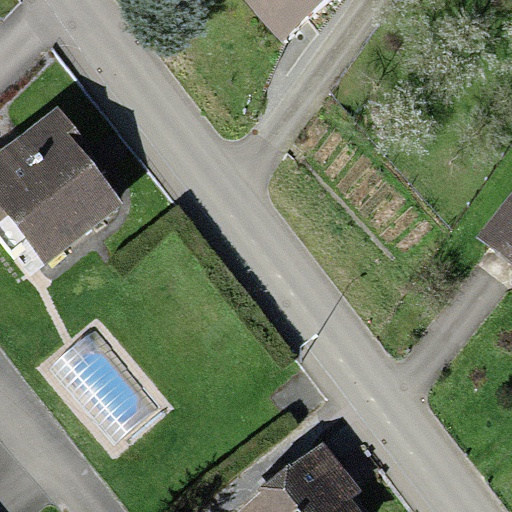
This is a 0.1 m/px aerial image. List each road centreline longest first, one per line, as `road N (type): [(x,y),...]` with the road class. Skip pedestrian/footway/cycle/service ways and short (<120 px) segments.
road 1 (tertiary): [(464,511),(79,0)]
road 2 (track): [(223,198),(378,0)]
